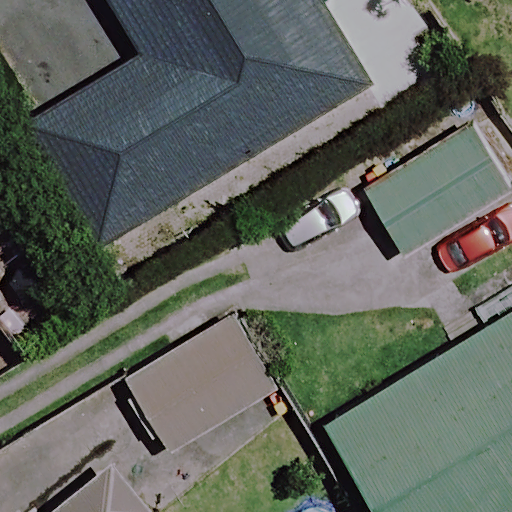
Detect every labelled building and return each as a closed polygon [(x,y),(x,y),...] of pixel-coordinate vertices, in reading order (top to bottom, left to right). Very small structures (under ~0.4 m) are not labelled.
[(373,88),(323,0),(115,0),(146,54),(29,121),(100,244),(373,88)] [(511,274),(511,161),(485,117),(372,186),(449,313),(511,274)] [(511,511),(511,315),(331,421),(384,511),(511,511)] [(286,382),(246,317),(136,385),(176,449),(286,382)] [(105,511),(91,494),(67,511),(105,511)]
